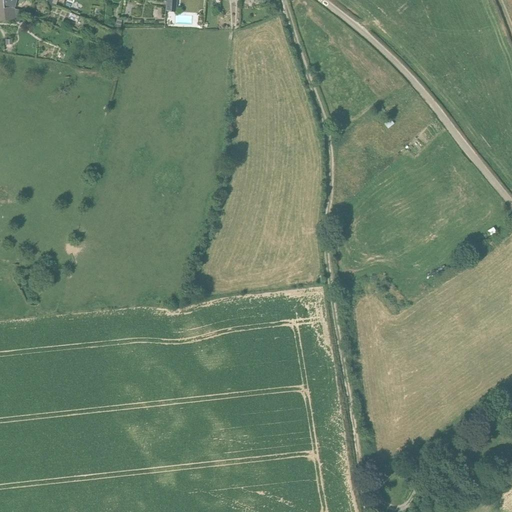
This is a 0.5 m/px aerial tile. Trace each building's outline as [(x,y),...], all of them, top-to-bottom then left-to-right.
[(0,0),(0,21),(16,19),(15,9),(12,8),(2,8),(1,0),(0,0)] [(1,0),(2,8),(12,8),(15,9),(16,0),(1,0)] [(498,406),(503,414),(511,408),(511,405),(509,399),(498,406)] [(484,417),(487,421),(493,417),(490,413),(484,417)] [(431,497),(436,508),(445,504),(440,493),(431,497)]
